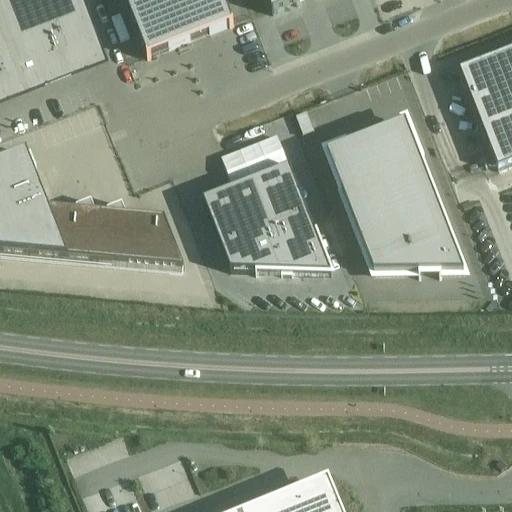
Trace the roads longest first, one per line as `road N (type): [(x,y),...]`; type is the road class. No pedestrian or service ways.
road 1 (primary): [(511,368),(234,368),(0,346)]
road 2 (residential): [(505,0),(162,130)]
road 3 (unclassified): [(384,469),(403,470),(432,490),(511,488)]
